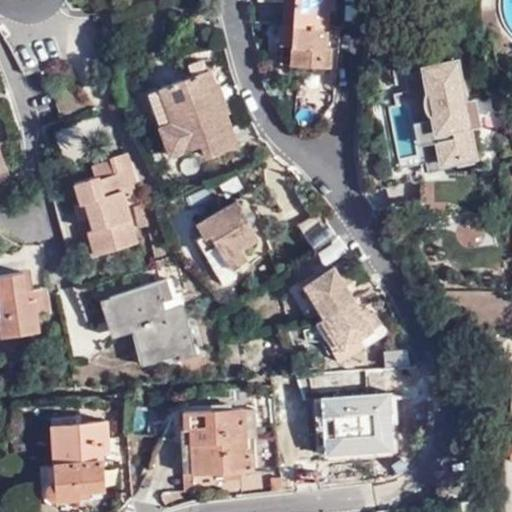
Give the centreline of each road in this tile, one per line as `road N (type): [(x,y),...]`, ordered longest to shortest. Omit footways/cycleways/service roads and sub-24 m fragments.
road 1 (residential): [(179,511),(420,487),(445,468),(445,388),(424,316),(323,198),(280,169)]
road 2 (residential): [(280,169),(246,131),(226,88),(210,0)]
road 3 (residential): [(280,169),(315,126),(321,0)]
road 4 (residential): [(0,98),(36,265)]
